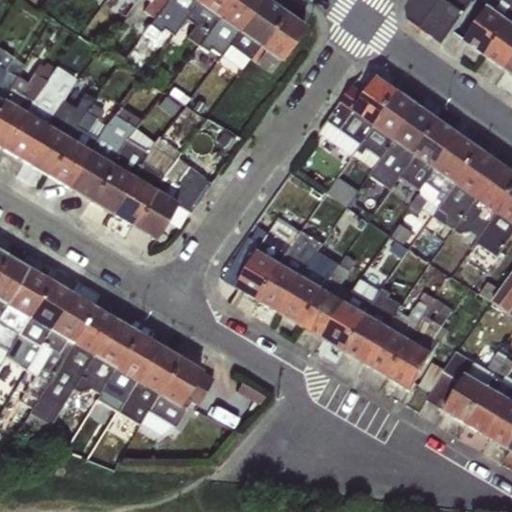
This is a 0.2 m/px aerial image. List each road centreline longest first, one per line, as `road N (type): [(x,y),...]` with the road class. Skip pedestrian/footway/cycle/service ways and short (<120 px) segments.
road 1 (residential): [(169,305),(297,381),(309,423),(375,466),(495,501)]
road 2 (residential): [(169,305),(367,23)]
road 3 (residential): [(0,203),(169,305)]
road 4 (residential): [(511,128),(367,23)]
